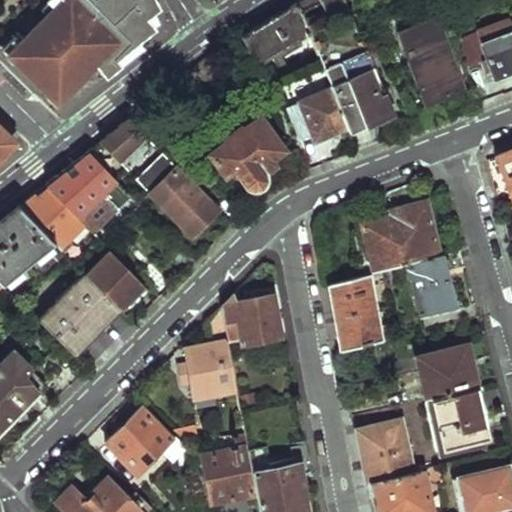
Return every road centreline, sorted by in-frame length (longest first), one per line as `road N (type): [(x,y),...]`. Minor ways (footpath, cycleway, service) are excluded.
road 1 (residential): [(0,489),(282,212)]
road 2 (residential): [(346,511),(282,212)]
road 3 (residential): [(450,142),(511,350)]
road 4 (residential): [(282,212),(450,142)]
road 5 (residential): [(58,146),(202,37)]
